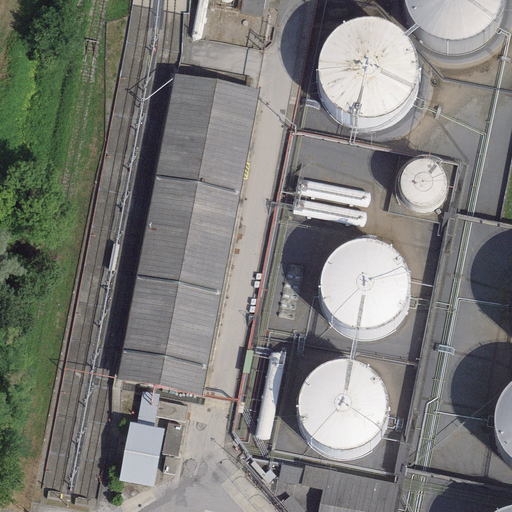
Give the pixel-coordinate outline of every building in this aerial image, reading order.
[(403,0),(405,12),(412,28),(424,40),(440,48),(457,50),(474,45),(488,36),(498,21),(503,5),(502,0),(403,0)] [(355,30),(340,36),(328,47),(320,60),(317,75),(318,91),(325,107),(338,119),(353,127),(371,129),(388,124),(402,115),(412,100),(417,84),(416,66),(409,52),(399,40),(386,32),(370,29),(355,30)] [(258,93),(174,77),(115,381),(200,397),(258,93)] [(399,196),(402,203),(408,208),(415,211),(423,212),(430,210),(437,206),(442,200),(445,193),(445,185),(442,178),(438,171),(431,167),(424,165),(416,165),(409,168),(403,173),(399,180),(398,188),(399,196)] [(351,247),(337,254),(326,265),(319,278),(317,293),(319,308),(327,322),(338,332),(352,338),(367,340),(382,336),(395,328),(405,316),(411,301),(411,285),(405,270),(396,258),(382,249),(367,246),(351,247)] [(330,367),(315,373),(303,384),(296,399),(293,415),(296,431),(303,445),(315,456),(330,462),(347,464),(362,460),(376,451),(386,438),(391,423),(391,406),(386,391),(376,378),(362,369),(346,366),(330,367)] [(511,387),(503,395),(495,408),(492,424),(493,439),(500,455),(511,466),(511,387)] [(164,432),(131,425),(118,483),(152,490),(164,432)] [(391,511),(397,485),(303,467),(299,489),(320,493),(316,511),(391,511)]
